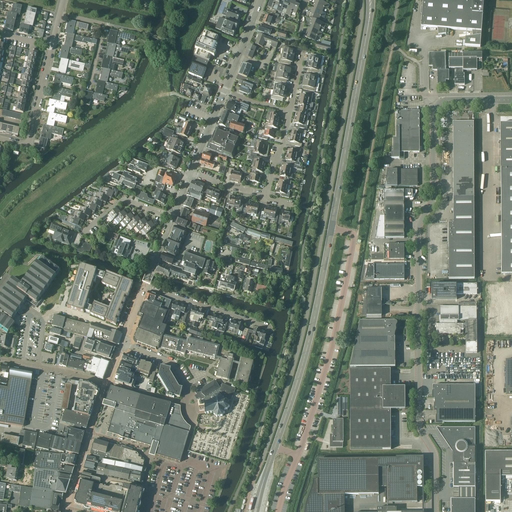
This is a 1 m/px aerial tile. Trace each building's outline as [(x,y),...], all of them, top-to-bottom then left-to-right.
[(278,7),(280,0),(270,0),(268,7),(272,9),(274,5),(278,7)] [(280,0),(278,7),(277,10),(281,12),(283,8),(287,10),(291,1),(287,0),(280,0)] [(296,14),(300,5),(295,3),(296,2),(291,0),(291,1),(287,10),(286,14),(290,16),(292,12),(296,14)] [(313,8),(322,12),(324,8),(327,9),(329,4),(318,0),(315,0),(314,3),(315,4),(313,8)] [(465,37),(465,45),(480,46),(483,0),(422,0),(421,27),(437,28),(438,35),(446,34),(446,33),(449,33),(449,28),(472,30),(473,36),(465,37)] [(309,18),(312,19),(318,21),(320,17),(324,18),(326,14),(322,12),(313,8),(312,8),(310,13),(311,13),(309,18)] [(227,15),(225,19),(220,17),(220,18),(221,18),(217,28),(216,28),(222,31),(222,32),(225,33),(225,35),(229,36),(230,35),(233,36),(235,31),(234,31),(235,29),(236,29),(238,24),(236,23),(240,14),(229,10),(228,10),(229,10),(228,13),(228,12),(227,13),(228,14),(227,15)] [(270,25),(272,18),(266,16),(263,22),(270,25)] [(318,21),(312,19),(310,23),(311,24),(310,28),(319,32),(321,27),(324,29),(326,24),(318,21)] [(67,34),(72,35),(74,28),(87,31),(88,25),(68,20),(65,33),(67,34)] [(270,34),(272,29),(259,25),(258,30),(270,34)] [(319,32),(310,28),(309,28),(307,32),(308,33),(306,37),(315,41),(317,36),(321,38),(323,33),(319,32)] [(134,36),(110,30),(107,43),(109,43),(114,45),(118,45),(120,39),(128,41),(128,39),(133,40),(134,36)] [(204,31),(194,56),(209,62),(211,57),(212,56),(213,56),(215,53),(218,45),(216,44),(219,37),(204,31)] [(97,41),(87,38),(72,35),(67,34),(64,46),(71,48),(73,41),(86,44),(86,43),(96,45),(97,41)] [(271,46),(276,48),(278,41),(259,34),(257,38),(258,38),(256,44),(262,47),(264,41),(266,41),(267,40),(272,42),(271,46)] [(106,56),(113,58),(115,51),(127,54),(129,48),(118,45),(114,45),(109,43),(106,56)] [(315,47),(330,52),(331,47),(317,43),(315,47)] [(61,59),(67,60),(68,53),(81,56),(82,50),(71,48),(64,46),(62,46),(59,58),(61,59)] [(282,55),(293,57),(294,52),(293,52),(294,48),(282,46),(281,49),(283,49),(282,55)] [(252,58),(255,59),(256,57),(253,55),(254,53),(247,51),(245,56),(252,59),(252,58)] [(429,66),(432,66),(432,71),(437,71),(437,85),(445,85),(445,80),(449,80),(449,71),(445,71),(445,53),(429,53),(429,66)] [(463,70),(477,70),(477,62),(482,62),(482,53),(463,53),(463,54),(463,68),(463,70)] [(323,57),(311,54),(310,58),(308,57),(307,63),(321,66),(323,57)] [(449,54),(449,58),(449,68),(455,68),(455,74),(463,74),(463,70),(463,68),(463,54),(449,54)] [(101,68),(103,68),(108,70),(110,63),(122,66),(124,60),(113,58),(106,56),(104,55),(101,68)] [(293,57),(282,55),(281,60),(279,60),(278,63),(290,65),(291,63),(292,63),(293,57)] [(194,56),(187,73),(194,76),(202,79),(206,69),(209,62),(194,56)] [(67,60),(61,59),(58,71),(65,73),(67,66),(80,69),(81,63),(67,60)] [(238,74),(239,75),(247,78),(252,66),(243,63),(238,74)] [(321,66),(307,63),(306,69),(308,69),(307,71),(319,74),(321,66)] [(276,72),(279,73),(289,75),(290,70),(289,70),(290,66),(278,64),(276,72)] [(108,70),(103,68),(99,81),(107,83),(109,76),(121,79),(123,73),(108,70)] [(279,73),(276,72),(274,81),(287,83),(287,81),(288,81),(289,75),(279,73)] [(319,75),(307,72),(306,76),(304,76),(303,81),(317,84),(319,75)] [(55,87),(60,88),(61,83),(72,85),(73,78),(56,74),(52,87),(55,87)] [(463,74),(455,74),(454,74),(454,85),(464,85),(464,74),(463,74)] [(247,78),(239,75),(237,80),(239,80),(238,83),(240,83),(239,85),(241,86),(240,91),(247,94),(249,89),(252,90),(254,84),(257,86),(259,81),(258,80),(257,82),(247,78)] [(98,81),(95,93),(102,95),(104,88),(116,91),(118,85),(107,83),(99,81),(98,81)] [(317,84),(303,81),(302,87),(304,87),(303,90),(315,92),(317,84)] [(273,90),(285,93),(287,88),(285,88),(286,85),(274,82),(273,85),(274,86),(273,90)] [(194,99),(198,100),(199,100),(204,103),(207,96),(202,94),(203,92),(201,91),(198,90),(192,88),(192,87),(185,84),(183,91),(187,93),(187,94),(191,96),(191,95),(192,96),(191,97),(194,98),(194,97),(194,99)] [(209,97),(212,89),(208,88),(208,86),(204,85),(204,86),(203,86),(201,91),(203,92),(202,94),(207,96),(209,97)] [(55,87),(52,100),(59,102),(61,96),(71,98),(73,92),(60,88),(55,87)] [(285,93),(273,90),(272,96),(271,96),(270,100),(282,102),(283,99),(284,99),(285,93)] [(102,95),(95,93),(85,91),(82,104),(90,105),(91,99),(104,102),(105,98),(107,98),(108,96),(102,95)] [(313,93),(307,92),(306,96),(300,95),(299,100),(309,102),(311,103),(313,93)] [(49,113),(53,113),(55,108),(66,110),(67,103),(59,102),(52,100),(50,99),(46,112),(49,113)] [(309,102),(299,100),(298,105),(304,107),(303,110),(310,111),(311,108),(308,108),(309,102)] [(249,106),(240,102),(238,106),(235,105),(236,104),(229,102),(226,109),(231,110),(230,112),(240,115),(242,110),(245,112),(246,109),(248,109),(249,106)] [(391,158),(400,158),(400,159),(405,159),(405,152),(419,152),(419,111),(396,111),(396,127),(396,139),(393,139),(393,152),(391,152),(391,158)] [(237,124),(239,118),(225,112),(222,118),(229,121),(231,122),(237,124)] [(295,119),(307,121),(308,116),(310,116),(310,113),(303,112),(302,114),(296,113),(295,119)] [(53,113),(49,113),(46,125),(53,127),(55,121),(65,124),(67,117),(53,113)] [(267,121),(269,121),(269,122),(279,124),(280,118),(274,117),(275,114),(268,113),(267,121)] [(237,124),(231,122),(229,121),(222,118),(219,125),(226,127),(243,133),(243,131),(244,132),(246,126),(237,124)] [(307,127),(306,126),(307,121),(295,119),(294,124),(295,124),(294,128),(299,129),(299,128),(307,130),(307,127)] [(279,124),(269,122),(268,127),(266,126),(265,129),(271,131),(272,128),(278,129),(279,124)] [(473,122),(462,122),(453,123),(453,223),(448,223),(449,279),(474,279),(473,122)] [(184,123),(182,129),(189,132),(191,126),(184,123)] [(511,123),(500,123),(502,274),(511,274),(511,123)] [(64,129),(61,129),(53,127),(46,125),(44,124),(38,147),(45,149),(49,133),(62,136),(64,129)] [(180,128),(178,134),(180,135),(187,137),(189,132),(182,129),(180,128)] [(210,144),(215,146),(225,150),(226,151),(224,155),(232,158),(233,158),(233,157),(234,156),(235,153),(241,138),(218,128),(216,128),(210,144)] [(291,137),(301,139),(302,134),(305,135),(306,132),(299,130),(298,133),(292,132),(291,137)] [(274,139),(275,133),(265,131),(264,134),(262,134),(262,136),(259,135),(259,138),(267,140),(268,137),(274,139)] [(164,132),(163,134),(163,135),(168,137),(170,138),(168,143),(182,149),(184,146),(183,145),(184,143),(177,140),(171,138),(172,135),(170,134),(168,133),(168,134),(164,132)] [(301,139),(291,137),(290,142),(296,143),(295,146),(301,147),(302,144),(300,144),(301,139)] [(251,147),(254,148),(264,150),(265,145),(262,144),(262,141),(252,139),(252,142),(251,147)] [(168,143),(165,148),(179,154),(180,152),(181,152),(182,149),(168,143)] [(264,150),(254,148),(253,151),(251,151),(250,156),(257,157),(257,154),(263,155),(264,150)] [(287,155),(297,157),(298,152),(300,153),(301,149),(295,148),(294,151),(288,150),(287,155)] [(161,156),(165,159),(164,163),(163,162),(162,165),(168,168),(169,165),(176,168),(179,159),(163,153),(161,156)] [(204,153),(202,159),(209,161),(211,158),(215,159),(216,157),(212,156),(206,154),(204,153)] [(299,158),(297,157),(287,155),(286,160),(292,162),(291,164),(297,166),(300,166),(301,163),(298,163),(299,158)] [(251,164),(253,165),(264,167),(265,162),(256,160),(257,157),(250,156),(250,157),(249,156),(248,160),(252,161),(251,164)] [(132,166),(130,165),(128,170),(132,172),(133,172),(132,172),(132,171),(140,174),(141,171),(145,173),(145,172),(146,170),(147,170),(148,166),(145,165),(146,162),(137,158),(136,161),(134,160),(134,162),(133,161),(132,163),(133,163),(132,166)] [(213,168),(214,163),(202,159),(200,164),(213,168)] [(297,166),(291,164),(291,167),(282,165),(281,171),(293,173),(296,173),(297,166)] [(249,173),(256,174),(256,171),(262,172),(264,167),(253,165),(252,170),(250,169),(249,173)] [(235,182),(237,172),(234,171),(234,169),(229,168),(228,174),(231,175),(230,181),(235,182)] [(418,186),(418,169),(385,169),(385,186),(418,186)] [(163,191),(166,183),(173,186),(176,177),(167,173),(165,177),(164,177),(164,178),(162,177),(164,172),(160,171),(153,187),(157,189),(163,191)] [(237,172),(235,182),(240,183),(242,177),(244,178),(246,172),(242,171),(242,173),(237,172)] [(293,173),(281,171),(280,176),(286,177),(285,180),(291,182),(293,173)] [(135,190),(134,189),(136,185),(136,186),(136,185),(135,185),(136,182),(135,182),(136,179),(137,179),(129,176),(130,174),(125,172),(123,177),(115,174),(114,175),(113,177),(114,177),(113,179),(112,179),(113,180),(112,183),(110,182),(110,183),(122,187),(122,186),(123,183),(126,184),(125,186),(135,190)] [(256,174),(249,173),(249,176),(251,176),(250,181),(260,183),(261,178),(255,177),(256,174)] [(291,182),(285,180),(284,183),(279,181),(277,187),(287,189),(288,184),(291,185),(291,182)] [(206,186),(193,181),(190,189),(199,193),(199,194),(202,195),(206,186)] [(109,187),(108,190),(103,188),(104,185),(101,184),(98,193),(101,194),(111,198),(112,195),(116,196),(118,191),(109,187)] [(211,199),(215,190),(209,187),(207,192),(205,191),(202,198),(205,199),(206,197),(211,199)] [(287,189),(277,187),(276,192),(282,194),(281,196),(289,198),(290,193),(287,192),(287,189)] [(163,192),(163,191),(157,189),(155,194),(157,195),(155,200),(164,204),(167,197),(162,194),(163,192)] [(200,200),(202,195),(199,194),(199,193),(190,189),(188,192),(187,195),(200,200)] [(215,190),(211,199),(217,201),(216,203),(219,204),(222,198),(219,197),(221,192),(215,190)] [(404,214),(404,199),(404,190),(384,190),(384,214),(404,214)] [(416,190),(404,190),(404,199),(408,199),(408,198),(410,198),(410,201),(413,200),(418,191),(416,190)] [(101,194),(98,193),(95,199),(106,203),(107,200),(110,201),(111,198),(101,194)] [(227,201),(226,207),(228,208),(229,206),(234,207),(236,197),(231,196),(230,202),(227,201)] [(106,203),(95,199),(92,197),(90,203),(100,207),(101,204),(105,206),(106,203)] [(236,197),(234,207),(237,208),(237,210),(239,210),(238,211),(241,212),(243,204),(240,204),(241,198),(236,197)] [(100,207),(90,203),(86,202),(84,208),(94,212),(96,209),(99,210),(100,207)] [(251,214),(253,204),(248,203),(247,209),(244,208),(243,214),(246,215),(246,213),(251,214)] [(253,204),(251,214),(256,215),(256,217),(259,218),(260,211),(257,211),(259,205),(253,204)] [(109,213),(110,214),(109,215),(108,213),(102,218),(104,220),(109,216),(112,221),(115,218),(121,213),(119,211),(122,209),(120,206),(113,211),(109,213)] [(269,218),(271,208),(266,206),(265,212),(262,212),(260,219),(266,220),(266,217),(269,218)] [(94,212),(84,208),(81,207),(79,212),(89,216),(90,214),(93,215),(94,212)] [(178,218),(185,220),(188,214),(189,214),(190,212),(188,212),(189,211),(182,208),(178,217),(178,218)] [(271,208),(269,218),(274,219),(274,221),(277,222),(278,215),(275,215),(277,209),(271,208)] [(121,213),(115,218),(119,223),(122,221),(128,216),(126,214),(128,212),(126,209),(121,213)] [(70,214),(70,216),(83,221),(85,218),(88,220),(89,216),(79,212),(74,210),(73,213),(70,214)] [(196,211),(192,222),(205,227),(209,215),(196,211)] [(289,223),(289,222),(292,222),(293,221),(294,217),(293,216),(290,216),(291,213),(284,211),(283,216),(280,216),(278,224),(282,225),(283,221),(289,223)] [(129,224),(135,219),(133,216),(135,214),(133,212),(128,216),(122,221),(126,226),(129,224)] [(132,229),(135,226),(141,221),(139,219),(142,217),(140,214),(135,219),(129,224),(132,229)] [(375,238),(396,238),(404,238),(404,214),(384,214),(384,217),(379,217),(375,238)] [(83,221),(70,216),(67,222),(81,227),(83,221)] [(142,229),(148,224),(146,222),(149,220),(147,217),(141,221),(135,226),(139,231),(142,229)] [(185,229),(188,222),(185,220),(178,218),(175,225),(185,229)] [(148,224),(142,229),(146,234),(158,225),(153,220),(148,224)] [(49,230),(56,232),(53,239),(63,243),(64,242),(70,245),(75,233),(62,229),(63,227),(52,223),(49,230)] [(231,227),(243,233),(245,229),(233,223),(231,227)] [(183,237),(186,230),(175,227),(172,233),(173,233),(172,234),(170,239),(169,239),(167,245),(167,246),(166,246),(164,252),(172,255),(175,256),(178,251),(177,250),(178,249),(181,243),(180,243),(182,238),(183,237)] [(249,230),(247,234),(260,239),(262,234),(249,230)] [(130,255),(131,252),(130,251),(131,247),(129,246),(131,241),(121,237),(116,249),(120,250),(118,254),(127,258),(129,254),(130,255)] [(277,243),(293,247),(294,243),(278,239),(277,243)] [(86,243),(84,244),(81,242),(80,243),(79,246),(77,247),(76,250),(75,250),(75,251),(82,254),(82,253),(83,252),(85,253),(85,252),(89,254),(93,246),(86,243)] [(404,244),(396,245),(384,245),(384,255),(371,255),(371,260),(404,260),(404,244)] [(185,272),(188,273),(189,273),(195,275),(198,267),(202,269),(205,260),(186,253),(184,257),(183,262),(185,263),(182,270),(185,271),(185,272)] [(164,255),(163,255),(161,261),(162,261),(172,265),(174,259),(164,255)] [(40,297),(59,269),(52,264),(43,257),(23,285),(14,279),(0,298),(0,323),(9,331),(15,323),(11,320),(26,299),(37,307),(42,299),(40,297)] [(206,262),(206,265),(203,273),(211,275),(213,270),(216,270),(217,264),(206,262)] [(172,269),(160,263),(156,272),(170,277),(171,275),(173,275),(175,269),(172,268),(172,269)] [(404,279),(404,264),(368,265),(365,280),(404,279)] [(74,285),(67,308),(84,313),(90,294),(97,270),(81,265),(74,285)] [(244,272),(245,269),(246,268),(241,267),(240,270),(237,270),(236,273),(239,274),(238,278),(242,280),(244,272)] [(175,269),(173,275),(187,280),(189,273),(188,273),(175,269)] [(106,274),(102,284),(106,286),(107,284),(110,285),(109,287),(113,288),(114,287),(117,288),(116,289),(117,290),(121,280),(106,274)] [(226,288),(230,277),(226,276),(225,280),(222,279),(220,286),(226,288)] [(230,277),(226,288),(234,291),(236,284),(234,283),(235,279),(230,277)] [(116,296),(106,321),(116,325),(118,321),(116,320),(117,317),(119,318),(120,314),(118,313),(119,310),(121,311),(123,307),(121,306),(122,303),(124,304),(126,300),(124,299),(125,296),(128,297),(130,293),(128,292),(129,290),(131,290),(132,286),(130,285),(132,282),(123,278),(117,293),(119,294),(118,296),(116,296)] [(251,292),(254,282),(247,281),(245,281),(243,288),(245,289),(245,291),(251,292)] [(503,283),(487,283),(487,334),(511,333),(511,297),(503,298),(503,283)] [(432,284),(432,299),(457,299),(457,294),(477,294),(477,284),(432,284)] [(270,294),(271,291),(268,291),(269,287),(257,285),(256,291),(259,292),(267,294),(270,294)] [(366,297),(364,297),(364,302),(365,302),(384,302),(384,299),(381,298),(381,289),(366,289),(366,297)] [(148,292),(145,301),(150,303),(149,305),(167,312),(171,301),(156,295),(156,294),(154,293),(153,294),(148,292)] [(178,313),(180,304),(179,304),(179,303),(175,302),(175,303),(174,302),(172,310),(175,311),(173,316),(176,317),(178,313)] [(365,302),(364,302),(362,316),(381,316),(381,306),(384,305),(384,302),(365,302)] [(477,345),(477,302),(459,302),(459,307),(440,307),(440,320),(442,320),(442,324),(450,325),(457,325),(457,320),(465,320),(466,345),(477,345)] [(134,340),(157,350),(167,326),(162,325),(167,312),(149,305),(144,303),(140,314),(143,316),(134,340)] [(94,304),(90,314),(95,316),(95,314),(98,315),(97,317),(101,319),(102,317),(105,318),(104,320),(105,320),(109,310),(94,304)] [(178,320),(179,317),(183,319),(187,306),(186,306),(186,305),(183,304),(182,305),(180,304),(178,313),(176,317),(177,317),(176,320),(178,320)] [(196,322),(199,310),(193,308),(192,312),(192,311),(189,318),(190,320),(193,321),(196,322)] [(199,310),(196,322),(198,323),(199,318),(203,319),(205,312),(205,311),(199,309),(199,310)] [(168,311),(162,325),(165,326),(171,312),(168,311)] [(207,320),(209,320),(209,322),(213,323),(211,328),(214,329),(218,316),(212,314),(211,318),(208,316),(207,320)] [(65,319),(66,316),(61,315),(62,315),(61,317),(54,315),(53,320),(54,321),(52,326),(54,326),(53,328),(52,329),(51,329),(50,332),(51,332),(51,333),(66,338),(68,332),(62,331),(62,330),(65,319)] [(225,330),(227,322),(223,321),(224,318),(218,316),(214,329),(217,329),(224,332),(225,330)] [(117,345),(121,333),(92,324),(88,324),(65,319),(62,330),(87,337),(90,328),(105,333),(103,339),(109,341),(109,342),(117,345)] [(397,325),(397,324),(397,323),(398,323),(397,322),(397,321),(396,321),(396,320),(395,320),(360,321),(350,366),(395,366),(395,334),(396,331),(396,330),(396,329),(396,328),(396,327),(396,326),(397,325)] [(230,323),(229,328),(233,329),(231,333),(234,334),(238,323),(232,321),(231,324),(230,323)] [(238,323),(234,334),(237,335),(241,336),(241,335),(246,336),(247,334),(248,330),(244,328),(243,328),(244,325),(238,323)] [(450,334),(450,325),(442,324),(436,324),(436,331),(439,331),(439,334),(450,334)] [(457,325),(450,325),(450,334),(460,334),(460,331),(463,331),(463,325),(457,325)] [(248,330),(247,334),(251,335),(255,337),(252,346),(255,347),(261,330),(254,328),(253,331),(248,330)] [(261,330),(255,347),(261,349),(262,349),(263,346),(264,346),(265,341),(266,336),(266,335),(267,332),(261,330)] [(1,341),(0,344),(2,344),(2,346),(8,347),(9,343),(10,343),(10,339),(13,339),(17,339),(17,337),(11,336),(11,335),(7,335),(7,336),(4,336),(3,341),(1,341)] [(48,342),(49,343),(54,344),(64,347),(65,341),(50,337),(50,338),(49,338),(48,341),(49,341),(48,342)] [(165,337),(162,348),(185,354),(186,351),(215,358),(215,357),(216,354),(217,353),(218,348),(218,347),(189,339),(188,343),(165,337)] [(112,360),(116,348),(88,338),(84,350),(112,360)] [(54,344),(49,343),(49,345),(48,344),(47,345),(46,345),(46,348),(47,348),(46,351),(51,352),(54,344)] [(60,365),(66,367),(69,356),(65,355),(66,353),(63,352),(64,347),(61,346),(59,354),(62,355),(60,365)] [(221,359),(221,360),(216,377),(228,380),(234,357),(239,358),(241,353),(223,348),(221,354),(225,355),(225,358),(227,358),(227,361),(221,359)] [(123,360),(122,362),(139,369),(141,361),(139,361),(139,360),(125,354),(123,360)] [(92,366),(106,371),(110,362),(102,359),(101,360),(92,357),(91,361),(87,360),(86,362),(89,363),(92,366)] [(85,362),(70,359),(70,358),(68,367),(83,371),(85,362)] [(254,362),(242,359),(236,382),(248,385),(254,362)] [(96,373),(95,376),(103,379),(106,371),(92,366),(89,363),(86,362),(84,370),(96,373)] [(139,369),(122,362),(120,367),(137,374),(139,369)] [(142,362),(141,362),(139,369),(137,374),(137,375),(153,381),(157,367),(148,364),(147,363),(142,362)] [(1,364),(0,368),(0,371),(9,373),(10,365),(1,364)] [(169,393),(167,394),(166,394),(166,395),(166,396),(167,396),(174,398),(175,396),(180,397),(182,388),(179,387),(170,371),(171,368),(161,365),(159,375),(169,393)] [(136,375),(137,375),(137,374),(121,368),(120,370),(119,369),(117,376),(115,382),(123,385),(124,384),(132,387),(134,382),(133,381),(135,375),(136,376),(136,375)] [(11,369),(8,387),(0,386),(0,422),(24,427),(33,372),(11,369)] [(391,388),(391,374),(391,369),(350,369),(351,449),(391,449),(391,409),(401,409),(403,408),(404,407),(405,405),(405,391),(404,389),(403,388),(401,388),(391,388)] [(196,395),(198,399),(199,398),(200,401),(203,399),(203,400),(220,388),(219,387),(215,381),(199,391),(198,390),(195,392),(196,395)] [(80,382),(75,413),(90,417),(100,390),(91,384),(80,382)] [(233,396),(235,390),(222,384),(222,386),(221,385),(219,387),(220,388),(203,400),(204,401),(203,401),(204,405),(199,405),(199,411),(204,411),(205,414),(206,414),(206,413),(208,413),(208,414),(209,414),(209,413),(211,413),(211,414),(212,413),(214,413),(214,415),(217,417),(216,417),(217,417),(222,416),(222,417),(223,416),(224,413),(225,413),(224,412),(224,410),(226,410),(227,410),(227,409),(229,407),(230,407),(229,406),(228,402),(229,401),(228,401),(226,400),(227,399),(231,401),(233,396)] [(475,385),(433,385),(433,398),(435,398),(435,404),(435,410),(437,410),(475,410),(475,403),(475,385)] [(164,425),(171,403),(146,397),(111,387),(106,402),(105,402),(104,406),(114,409),(107,432),(119,436),(122,438),(123,438),(125,433),(136,437),(135,441),(153,447),(151,454),(155,455),(164,425)] [(343,398),(338,398),(338,415),(343,415),(343,410),(347,410),(347,402),(343,402),(343,398)] [(180,462),(191,427),(187,424),(184,420),(182,416),(181,411),(181,406),(176,405),(171,403),(164,425),(155,455),(166,458),(180,462)] [(62,410),(60,417),(61,417),(60,417),(61,413),(64,414),(61,422),(87,429),(89,419),(90,417),(65,411),(62,410)] [(475,410),(437,410),(437,422),(441,422),(475,422),(475,410)] [(333,434),(330,434),(330,437),(330,438),(330,445),(330,447),(348,447),(348,419),(338,419),(333,419),(333,423),(333,425),(333,434)] [(56,437),(81,443),(84,432),(72,429),(72,428),(70,427),(69,429),(64,427),(63,434),(57,432),(56,433),(56,437)] [(453,451),(453,487),(459,487),(459,498),(459,499),(451,499),(450,511),(475,511),(475,487),(475,427),(439,427),(438,428),(453,451)] [(37,433),(31,432),(21,430),(20,437),(2,434),(2,436),(0,435),(0,440),(0,441),(0,443),(22,448),(23,446),(34,448),(37,433)] [(79,455),(82,444),(41,433),(37,447),(49,450),(49,449),(64,453),(64,451),(79,455)] [(145,461),(142,460),(142,458),(139,457),(139,455),(136,454),(136,452),(95,440),(92,454),(104,457),(103,458),(102,464),(114,466),(125,468),(139,472),(144,473),(145,468),(143,467),(144,464),(145,461)] [(23,464),(25,450),(19,449),(17,462),(19,462),(18,464),(23,464)] [(68,455),(62,454),(36,451),(34,468),(35,468),(48,471),(58,471),(60,463),(67,464),(75,466),(78,457),(68,455)] [(511,451),(484,451),(485,501),(500,501),(500,476),(511,475),(511,451)] [(97,458),(88,456),(86,461),(96,464),(96,463),(99,464),(102,465),(102,462),(98,461),(97,461),(97,458)] [(378,487),(386,487),(387,502),(417,502),(417,472),(424,472),(423,457),(396,457),(396,458),(318,459),(318,479),(313,479),(313,482),(313,483),(313,485),(312,486),(312,487),(311,489),(311,490),(311,492),(310,493),(309,494),(309,496),(308,497),(308,499),(307,500),(307,502),(306,503),(306,505),(305,507),(305,508),(305,510),(305,511),(304,511),(338,511),(339,495),(344,495),(344,494),(379,494),(378,487)] [(97,472),(99,464),(96,463),(96,464),(86,461),(84,468),(95,471),(97,472)] [(65,472),(72,474),(75,467),(67,465),(67,464),(60,463),(58,471),(59,471),(65,472)] [(128,480),(130,472),(130,471),(102,465),(99,464),(97,472),(104,473),(104,475),(128,480)] [(0,465),(0,469),(1,467),(6,467),(5,468),(8,468),(6,477),(10,478),(9,479),(16,481),(19,466),(16,466),(16,469),(11,469),(12,466),(8,466),(0,465)] [(72,474),(65,472),(59,471),(58,471),(48,471),(35,468),(34,478),(70,482),(72,474)] [(84,470),(83,473),(82,474),(80,479),(88,481),(90,482),(90,481),(99,483),(101,480),(99,478),(94,477),(95,476),(92,475),(92,472),(84,470)] [(130,472),(128,480),(142,483),(144,474),(130,471),(130,472)] [(64,493),(66,494),(67,494),(70,482),(34,478),(33,488),(46,490),(55,491),(64,493)] [(99,484),(85,481),(80,479),(74,504),(79,505),(105,511),(136,511),(142,492),(140,491),(124,487),(122,487),(122,483),(111,481),(110,481),(109,482),(108,482),(107,483),(106,484),(105,485),(105,486),(99,484)] [(21,486),(18,506),(30,508),(30,506),(59,511),(61,500),(53,499),(45,498),(46,490),(33,488),(21,486)] [(53,499),(61,500),(61,499),(63,500),(64,493),(55,491),(46,490),(45,498),(53,499)]
